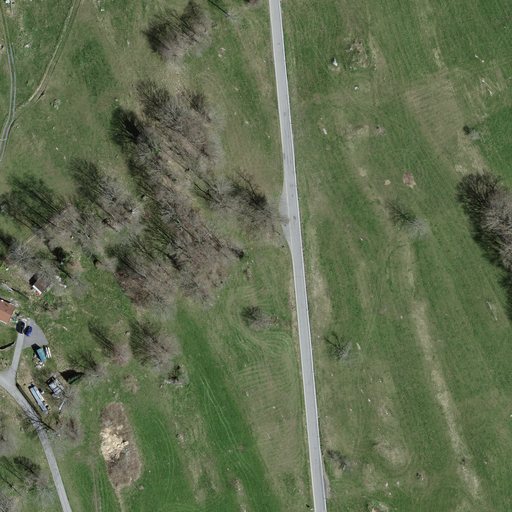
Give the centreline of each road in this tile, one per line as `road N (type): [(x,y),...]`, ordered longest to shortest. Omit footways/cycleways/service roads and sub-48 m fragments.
road 1 (tertiary): [(321,511),(274,0)]
road 2 (track): [(77,0),(42,88),(9,122),(0,155)]
road 3 (unclassified): [(0,381),(26,407),(47,448),(66,511)]
